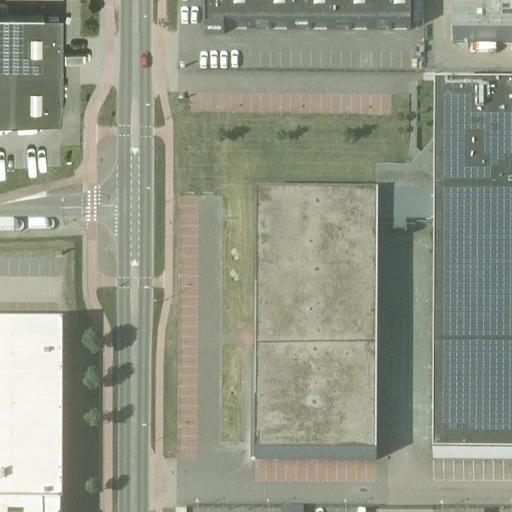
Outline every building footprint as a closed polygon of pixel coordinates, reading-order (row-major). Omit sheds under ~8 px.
[(409,0),(208,0),(208,10),(204,10),(204,34),(223,35),(223,30),(410,31),(409,0)] [(511,0),(484,0),(484,19),(452,19),(452,44),(511,44),(511,0)] [(0,13),(0,66),(9,67),(60,67),(61,14),(53,14),(0,13)] [(0,66),(0,122),(9,122),(9,67),(0,66)] [(9,67),(9,122),(60,120),(60,67),(9,67)] [(419,169),(377,169),(377,195),(377,196),(414,196),(434,196),(432,461),(511,461),(511,91),(434,91),(434,146),(422,158),(428,161),(419,169)] [(376,461),(377,224),(414,225),(414,196),(377,196),(377,195),(256,194),(254,460),(376,461)] [(63,328),(0,327),(0,511),(61,511),(61,510),(63,510),(63,328)]
